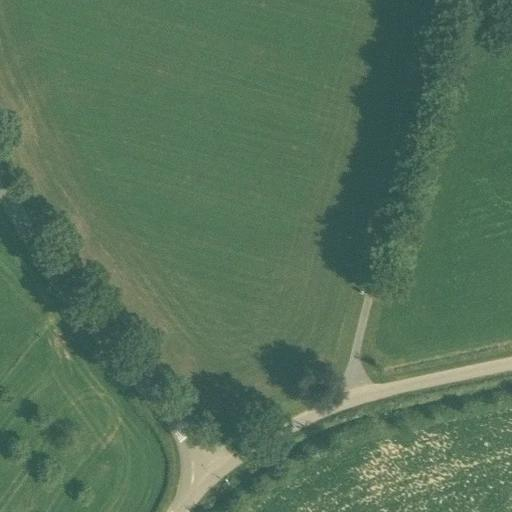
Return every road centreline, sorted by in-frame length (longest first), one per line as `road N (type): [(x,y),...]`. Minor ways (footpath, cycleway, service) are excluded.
road 1 (unclassified): [(214,470),(57,294),(0,199)]
road 2 (unclassified): [(214,470),(354,397),(511,362)]
